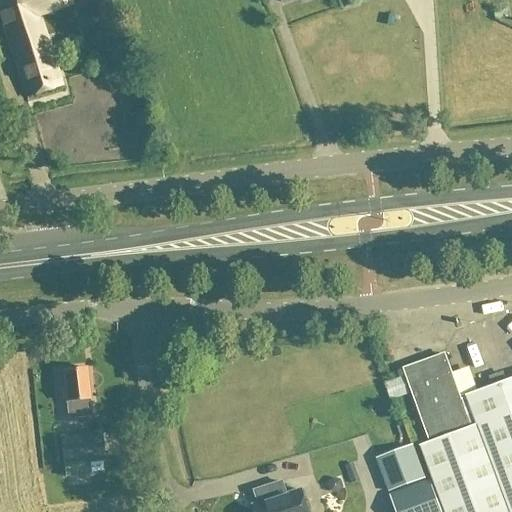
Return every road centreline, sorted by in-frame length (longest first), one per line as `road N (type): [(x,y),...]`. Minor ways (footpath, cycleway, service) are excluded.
road 1 (unclassified): [(0,208),(511,149)]
road 2 (primary): [(511,196),(364,206),(87,257)]
road 3 (primary): [(87,257),(328,245),(511,216)]
road 4 (unclassified): [(135,308),(299,314),(511,287)]
road 5 (unclassified): [(169,511),(139,375),(135,308)]
road 6 (unclassified): [(0,319),(135,308)]
